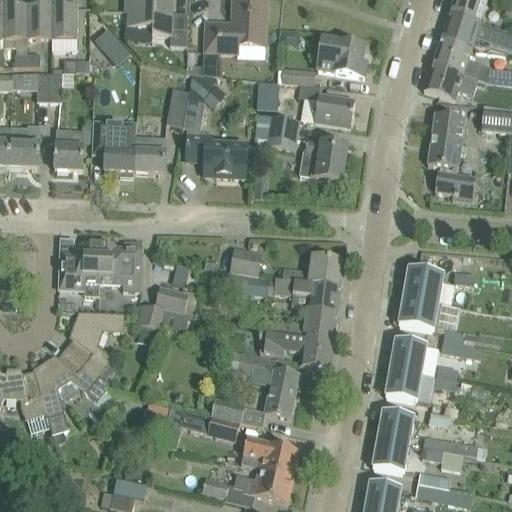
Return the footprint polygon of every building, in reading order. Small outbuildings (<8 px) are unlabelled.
[(16,0),(3,0),(3,44),(28,44),(27,9),(16,9),(16,0)] [(39,9),(27,9),(28,44),(52,44),(51,0),(39,1),(39,9)] [(64,0),(51,0),(52,44),(76,44),(76,9),(64,9),(64,0)] [(155,1),(145,1),(127,0),(124,0),(124,18),(128,18),(127,32),(152,34),(152,41),(170,42),(170,52),(187,53),(187,41),(188,21),(188,20),(172,19),(173,7),(155,6),(155,1)] [(483,0),(455,0),(450,17),(480,27),(489,2),(483,0)] [(206,29),(205,48),(205,58),(205,70),(195,70),(195,56),(188,56),(188,79),(203,80),(203,81),(221,82),(221,58),(239,59),(238,64),(265,65),(267,6),(233,5),(232,30),(206,29)] [(450,17),(441,44),(471,54),(475,43),(511,54),(511,38),(480,28),(480,27),(450,17)] [(107,34),(94,46),(116,71),(130,59),(107,34)] [(282,35),(281,48),(298,50),(300,37),(282,35)] [(318,75),(344,79),(364,83),(366,69),(361,68),(363,52),(342,49),(343,42),(324,39),(318,75)] [(511,76),(496,75),(468,65),(471,54),(441,44),(432,72),(462,82),(478,86),(490,90),(511,91),(511,76)] [(28,52),(28,60),(28,72),(40,72),(40,60),(39,52),(28,52)] [(15,72),(28,72),(28,60),(15,60),(15,72)] [(63,65),(64,79),(78,79),(77,65),(63,65)] [(462,82),(432,72),(423,98),(454,108),(458,96),(474,102),(478,86),(462,82)] [(278,88),(284,88),(314,90),(315,75),(284,73),(284,75),(279,74),(278,88)] [(38,107),(48,107),(49,79),(39,78),(38,107)] [(49,79),(48,107),(62,108),(63,79),(49,79)] [(0,80),(0,94),(11,96),(12,82),(0,80)] [(167,129),(184,132),(190,101),(192,91),(193,83),(181,81),(178,94),(174,94),(167,129)] [(193,83),(192,91),(204,101),(214,90),(204,82),(194,81),(193,83)] [(259,88),(257,115),(277,116),(279,90),(259,88)] [(314,90),(284,88),(284,91),(287,91),(286,99),(300,100),(299,103),(305,103),(301,125),(350,133),(355,106),(321,100),(322,90),(314,90)] [(190,101),(184,132),(184,134),(201,137),(206,108),(198,107),(199,103),(190,101)] [(481,136),(511,139),(511,133),(511,115),(485,112),(484,116),(483,115),(481,136)] [(456,181),(457,175),(458,175),(461,156),(465,125),(455,123),(435,120),(428,171),(440,173),(439,178),(438,178),(435,198),(453,201),(452,205),(454,205),(454,202),(466,204),(466,207),(472,208),(476,184),(456,181)] [(271,122),(268,122),(259,121),(256,143),(268,145),(267,151),(295,156),(300,126),(272,121),(271,122)] [(133,179),(134,179),(135,143),(135,142),(136,129),(93,127),(91,161),(105,161),(104,177),(120,178),(120,182),(132,183),(133,179)] [(91,148),(91,130),(83,130),(83,136),(56,135),(55,156),(54,175),(83,176),(84,156),(84,148),(91,148)] [(10,133),(8,173),(38,175),(40,149),(40,132),(29,131),(29,134),(10,133)] [(0,172),(8,173),(10,133),(0,132),(0,172)] [(187,140),(187,146),(186,166),(205,167),(204,182),(245,184),(246,152),(211,150),(211,141),(187,140)] [(135,143),(134,179),(164,180),(165,144),(135,143)] [(304,162),(303,162),(299,182),(341,188),(347,152),(307,146),(304,162)] [(59,289),(99,290),(101,250),(83,249),(83,253),(72,252),(72,257),(61,256),(60,268),(59,289)] [(101,250),(99,290),(123,291),(122,297),(139,297),(139,288),(140,268),(140,254),(125,254),(114,254),(114,250),(101,250)] [(231,275),(257,281),(261,261),(235,256),(231,275)] [(284,276),(283,285),(283,287),(341,294),(345,267),(312,263),(310,279),(284,276)] [(206,265),(205,273),(216,274),(217,267),(206,265)] [(184,290),(188,271),(177,269),(173,288),(184,290)] [(408,274),(403,302),(438,309),(443,280),(408,274)] [(309,299),(306,318),(337,322),(341,294),(283,287),(283,285),(213,275),(211,292),(227,295),(227,296),(267,302),(268,298),(293,301),(293,297),(309,299)] [(454,289),(474,291),(475,280),(455,279),(454,289)] [(160,292),(155,313),(166,316),(184,320),(184,319),(189,299),(160,292)] [(403,302),(398,331),(433,337),(438,309),(403,302)] [(128,319),(140,320),(140,310),(129,310),(128,319)] [(142,331),(159,335),(161,336),(166,316),(155,313),(143,310),(138,330),(142,331)] [(194,323),(203,325),(206,317),(196,314),(194,323)] [(100,380),(108,387),(116,377),(114,372),(109,368),(113,364),(98,352),(103,337),(123,338),(124,337),(124,328),(124,319),(78,317),(70,342),(73,345),(66,353),(100,380)] [(269,339),(269,340),(276,341),(334,349),(337,322),(306,318),(305,328),(291,327),(290,335),(270,332),(269,339)] [(159,335),(142,331),(138,346),(155,351),(159,335)] [(446,335),(443,347),(463,351),(465,339),(446,335)] [(276,341),(269,340),(262,339),(260,359),(284,362),(285,354),(301,356),(299,372),(311,374),(330,376),(334,349),(276,341)] [(475,340),(473,349),(501,354),(502,345),(475,340)] [(395,346),(390,374),(421,380),(426,351),(395,346)] [(484,355),(463,351),(443,347),(441,357),(482,365),(484,355)] [(47,423),(50,433),(52,441),(69,436),(57,395),(72,385),(99,407),(108,396),(109,387),(108,387),(100,380),(66,353),(58,363),(55,361),(33,375),(33,377),(46,423),(47,423)] [(291,370),(243,359),(229,356),(224,375),(239,378),(272,386),(264,419),(290,425),(300,381),(289,379),(291,370)] [(439,372),(437,382),(457,385),(459,375),(439,372)] [(0,412),(3,404),(19,404),(25,425),(28,424),(32,438),(50,433),(47,423),(46,423),(33,377),(23,380),(21,374),(7,374),(5,379),(0,377),(0,412)] [(390,374),(385,403),(417,408),(421,380),(390,374)] [(457,385),(437,382),(436,393),(456,396),(457,385)] [(177,399),(175,405),(184,408),(186,402),(177,399)] [(217,403),(213,420),(242,428),(246,411),(217,403)] [(146,428),(153,430),(152,434),(164,436),(164,433),(165,433),(170,412),(150,408),(146,428)] [(242,428),(213,420),(212,421),(185,414),(180,431),(208,438),(208,439),(237,447),(242,428)] [(414,423),(382,417),(377,446),(379,446),(409,451),(414,423)] [(447,434),(450,422),(432,418),(429,430),(447,434)] [(426,443),(424,454),(444,457),(446,446),(426,443)] [(299,457),(260,448),(242,444),(236,469),(259,475),(293,483),(299,457)] [(409,451),(379,446),(374,474),(404,479),(409,451)] [(446,446),(444,457),(464,460),(477,462),(479,452),(446,446)] [(424,454),(422,464),(443,467),(442,473),(462,477),(464,460),(444,457),(424,454)] [(125,464),(127,483),(148,481),(146,462),(125,464)] [(293,483),(259,475),(256,486),(252,485),(248,500),(287,509),(293,483)] [(422,478),(420,488),(450,495),(453,485),(422,478)] [(203,498),(226,503),(230,488),(207,483),(203,498)] [(38,485),(31,494),(42,502),(49,492),(38,485)] [(450,495),(420,488),(416,502),(457,511),(470,511),(473,501),(450,495)] [(370,489),(365,511),(398,511),(401,494),(370,489)] [(32,496),(25,507),(32,511),(33,511),(40,502),(32,496)] [(110,511),(132,511),(135,503),(114,499),(110,511)]
